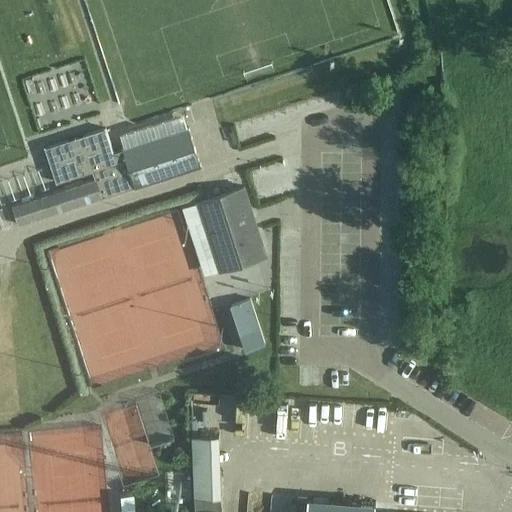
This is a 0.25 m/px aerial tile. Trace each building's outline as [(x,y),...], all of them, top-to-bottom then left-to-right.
[(183,114),(120,135),(124,148),(187,127),(183,114)] [(201,165),(188,127),(187,127),(124,148),(124,149),(113,152),(105,128),(45,147),(57,182),(94,170),(96,177),(62,188),(69,208),(103,197),(103,196),(136,186),(201,165)] [(237,171),(227,174),(230,183),(240,180),(237,171)] [(244,186),(198,201),(209,234),(213,233),(224,268),(262,256),(251,221),(255,220),(244,186)] [(19,224),(69,208),(62,188),(13,204),(19,224)] [(250,298),(231,304),(246,350),(265,344),(250,298)] [(299,431),(303,407),(294,405),(290,429),(299,431)] [(244,435),(244,444),(271,446),(272,436),(244,435)] [(46,502),(44,470),(30,471),(33,503),(46,502)] [(306,511),(375,511),(376,502),(308,497),(306,511)]
